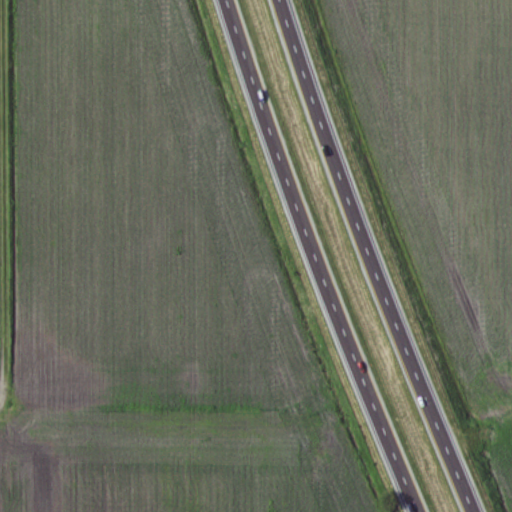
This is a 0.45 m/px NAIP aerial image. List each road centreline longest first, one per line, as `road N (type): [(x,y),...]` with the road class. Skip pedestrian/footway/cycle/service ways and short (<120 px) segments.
road 1 (trunk): [(227,0),(420,511)]
road 2 (trunk): [(474,511),(282,0)]
